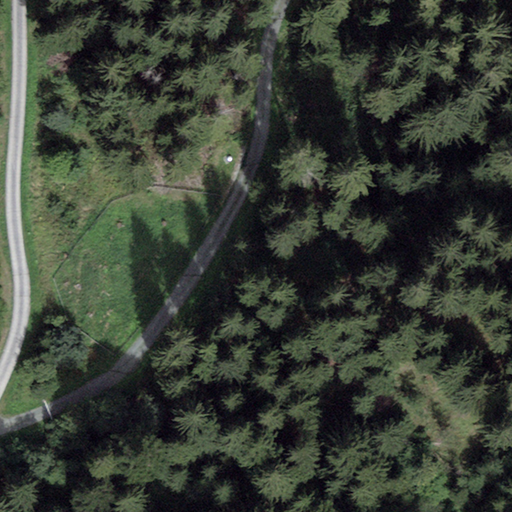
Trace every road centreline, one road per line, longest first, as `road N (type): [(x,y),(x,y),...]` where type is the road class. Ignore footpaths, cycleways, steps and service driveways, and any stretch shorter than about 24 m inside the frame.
road 1 (track): [(0,428),(100,387),(143,346),(206,259),(232,210),(285,0)]
road 2 (track): [(25,0),(17,198),(23,318),(0,387)]
